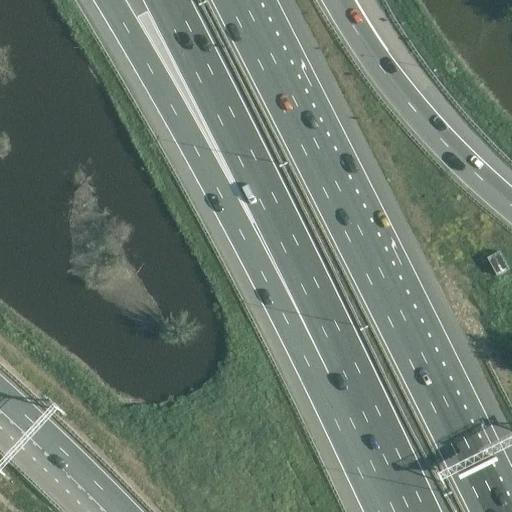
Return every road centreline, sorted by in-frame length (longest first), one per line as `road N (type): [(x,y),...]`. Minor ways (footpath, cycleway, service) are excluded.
road 1 (motorway): [(491,511),(233,0)]
road 2 (motorway): [(120,0),(400,486)]
road 3 (motorway): [(176,0),(400,486)]
road 4 (motorway): [(511,200),(434,123),(346,0)]
road 5 (motorway): [(0,406),(110,511)]
